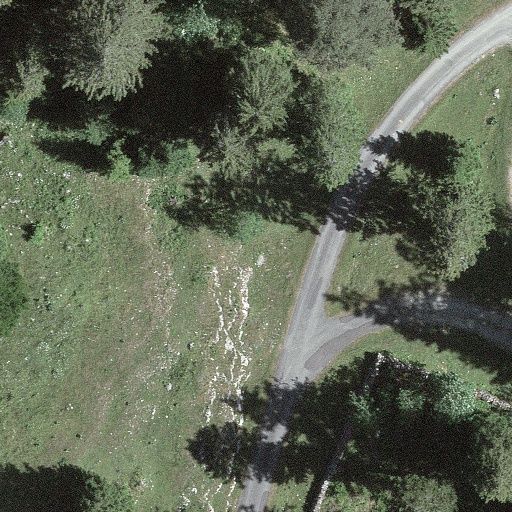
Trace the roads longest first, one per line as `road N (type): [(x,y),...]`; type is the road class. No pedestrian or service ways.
road 1 (track): [(292,373),(376,155),(407,108),(511,23)]
road 2 (track): [(511,333),(439,306),(359,326),(292,373)]
road 3 (track): [(256,511),(292,373)]
